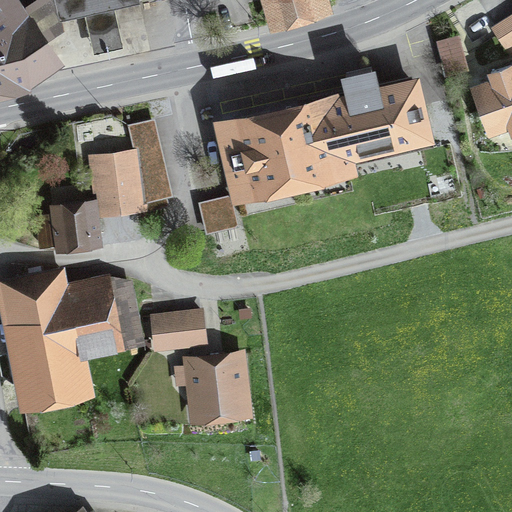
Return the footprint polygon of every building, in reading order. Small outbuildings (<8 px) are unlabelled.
[(0,0),(0,96),(29,78),(56,60),(43,40),(24,13),(15,0),(0,0)] [(43,0),(24,13),(43,40),(62,27),(60,18),(55,0),(43,0)] [(140,1),(139,0),(55,0),(60,18),(85,12),(94,50),(123,44),(115,6),(140,1)] [(271,0),(276,17),(319,4),(318,0),(271,0)] [(511,16),(495,27),(511,52),(511,16)] [(455,37),(441,41),(448,70),(463,66),(455,37)] [(510,120),(511,126),(511,66),(511,64),(490,71),(494,80),(478,86),(493,126),(510,120)] [(413,82),(331,101),(226,125),(237,176),(240,187),(345,163),(343,152),(424,133),(413,82)] [(97,188),(99,188),(137,183),(138,183),(133,149),(93,155),(97,188)] [(57,244),(100,239),(95,197),(82,199),(83,209),(53,212),(57,244)] [(64,294),(10,305),(28,396),(83,385),(76,354),(120,345),(106,275),(63,283),(64,294)] [(153,314),(157,345),(204,340),(201,309),(153,314)] [(206,363),(191,364),(197,412),(244,406),(239,359),(224,360),(223,357),(217,352),(210,353),(206,359),(206,363)]
